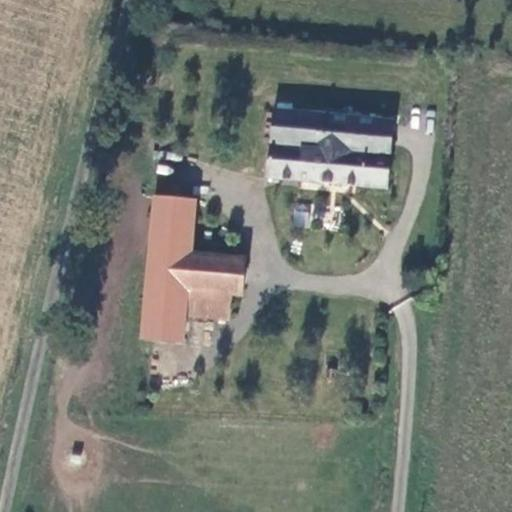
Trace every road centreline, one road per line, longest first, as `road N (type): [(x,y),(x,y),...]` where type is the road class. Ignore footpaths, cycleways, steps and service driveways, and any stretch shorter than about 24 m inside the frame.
road 1 (unclassified): [(3,511),(129,0)]
road 2 (unclassified): [(395,511),(411,342),(397,303)]
